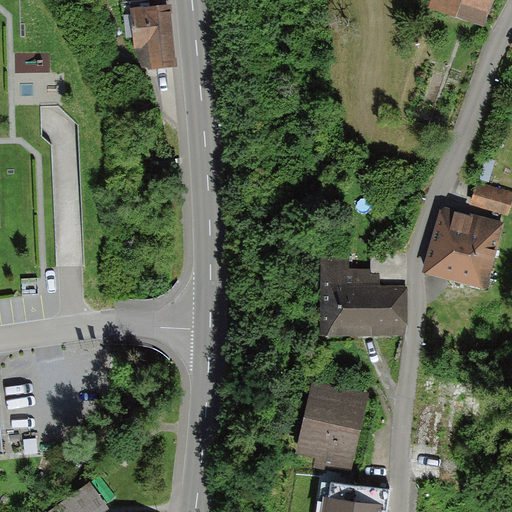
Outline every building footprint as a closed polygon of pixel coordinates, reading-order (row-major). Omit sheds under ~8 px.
[(425,0),(425,2),(474,20),(481,0),(425,0)] [(176,56),(175,56),(171,14),(172,14),(172,4),(131,7),(135,51),(143,68),(177,66),(176,56)] [(468,198),(500,210),(506,192),(475,181),(468,198)] [(483,289),(497,228),(440,214),(425,275),(483,289)] [(321,334),(402,333),(401,291),(372,291),(372,279),(341,280),(340,264),(319,264),(321,334)] [(366,395),(312,384),(297,452),(318,457),(317,464),(350,471),(366,395)] [(322,498),(320,511),(386,511),(390,489),(330,481),(328,499),(322,498)] [(105,511),(110,509),(91,482),(47,511),(105,511)]
